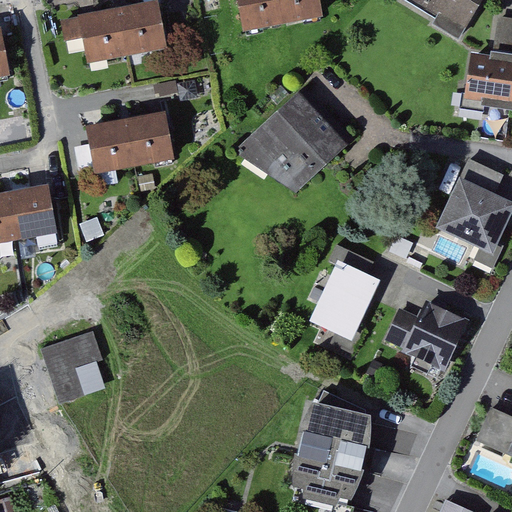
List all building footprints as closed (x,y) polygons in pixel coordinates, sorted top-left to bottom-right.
[(163,0),(147,0),(86,14),(97,64),(174,47),(163,0)] [(334,0),(251,0),(256,27),(336,12),(334,0)] [(482,0),(435,0),(470,20),(482,0)] [(62,12),(70,57),(88,54),(80,9),(62,12)] [(12,16),(0,18),(0,77),(21,74),(12,16)] [(511,53),(478,51),(475,94),(511,96),(511,53)] [(354,135),(309,91),(251,149),(296,193),(354,135)] [(170,113),(96,122),(102,169),(175,160),(170,113)] [(511,174),(478,158),(469,176),(503,192),(511,174)] [(487,246),(502,253),(508,241),(511,232),(511,196),(503,192),(469,176),(446,226),(487,246)] [(53,186),(0,193),(0,238),(59,229),(53,186)] [(487,246),(481,258),(501,268),(511,245),(511,242),(508,241),(502,253),(487,246)] [(375,272),(380,261),(344,244),(335,262),(343,266),(347,259),(375,272)] [(375,272),(347,259),(343,266),(318,320),(361,340),(390,279),(375,272)] [(478,319),(434,299),(426,317),(411,349),(409,351),(453,372),(478,319)] [(391,340),(411,349),(426,317),(406,308),(391,340)] [(100,332),(47,350),(65,404),(118,387),(100,332)] [(380,417),(322,401),(306,460),(363,476),(380,417)] [(488,511),(454,496),(446,511),(488,511)]
